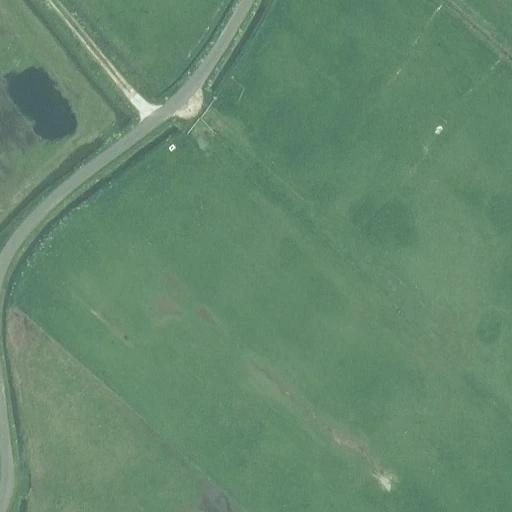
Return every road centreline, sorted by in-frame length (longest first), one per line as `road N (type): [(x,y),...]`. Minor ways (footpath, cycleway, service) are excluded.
road 1 (unclassified): [(0,277),(14,247),(66,192),(195,90),(253,0)]
road 2 (track): [(156,122),(53,0)]
